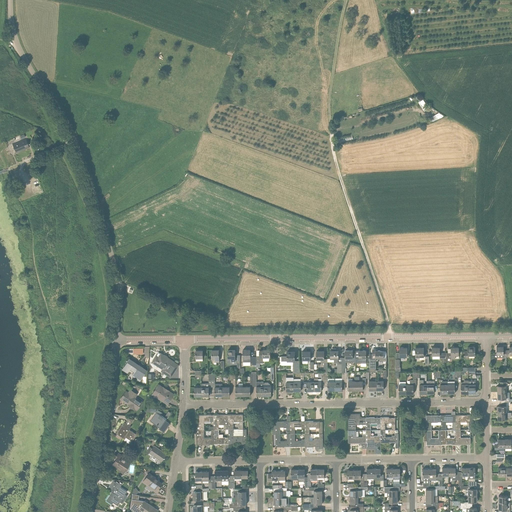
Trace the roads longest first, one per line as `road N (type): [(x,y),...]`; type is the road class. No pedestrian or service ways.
road 1 (unclassified): [(114,340),(118,281),(111,256),(68,127),(14,37),(9,0)]
road 2 (track): [(388,336),(328,112),(347,0)]
road 3 (residential): [(184,403),(486,402)]
road 4 (residential): [(486,335),(185,339)]
road 5 (residential): [(89,511),(114,340)]
